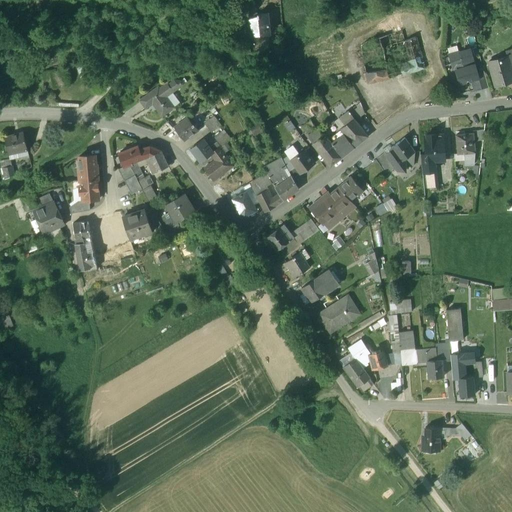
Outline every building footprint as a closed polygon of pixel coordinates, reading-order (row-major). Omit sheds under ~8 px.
[(252,9),(245,10),(244,7),(237,8),(238,22),(246,21),(250,21),(249,20),(253,18),(252,9)] [(253,18),(249,20),(250,21),(246,21),(249,28),(250,36),(269,34),(267,13),(259,14),(257,14),(258,17),(253,18)] [(364,85),(423,70),(415,37),(403,40),(401,31),(363,41),(365,50),(365,51),(367,58),(364,59),(367,71),(361,73),(364,85)] [(249,45),(240,46),(241,55),(250,54),(249,45)] [(470,50),(449,56),(453,68),(455,67),(459,84),(472,81),(479,79),(477,74),(475,66),(472,66),(470,61),(473,60),(470,50)] [(507,57),(489,62),(496,87),(511,82),(511,73),(510,67),(508,60),(507,57)] [(87,64),(81,66),(85,76),(91,74),(87,64)] [(66,69),(42,74),(46,90),(69,85),(66,69)] [(484,72),(477,74),(479,79),(472,81),(475,92),(488,88),(484,72)] [(169,86),(168,84),(160,90),(166,98),(183,86),(180,82),(175,81),(169,86)] [(158,88),(140,102),(146,110),(154,104),(158,109),(157,110),(162,117),(174,108),(166,98),(160,90),(158,88)] [(360,104),(349,112),(355,120),(356,122),(365,115),(360,104)] [(349,112),(340,119),(346,126),(355,120),(349,112)] [(214,117),(205,125),(208,129),(218,122),(214,117)] [(189,120),(175,130),(184,142),(199,131),(194,124),(192,125),(189,120)] [(346,126),(340,130),(344,135),(355,149),(369,138),(362,128),(356,122),(355,120),(346,126)] [(218,122),(208,129),(212,134),(221,127),(218,122)] [(311,122),(302,128),(306,133),(315,128),(311,122)] [(315,128),(306,133),(314,144),(324,137),(315,128)] [(224,131),(215,138),(222,148),(231,141),(224,131)] [(485,131),(473,133),(474,135),(475,143),(483,141),(485,131)] [(23,134),(5,139),(9,155),(20,152),(27,150),(23,134)] [(344,135),(331,144),(333,147),(338,153),(340,151),(344,157),(355,149),(344,135)] [(444,137),(437,137),(436,135),(427,136),(427,138),(426,138),(427,155),(421,155),(423,173),(435,172),(434,161),(443,160),(445,157),(444,137)] [(474,135),(457,137),(459,155),(465,155),(476,154),(475,143),(474,135)] [(324,137),(314,144),(322,155),(333,147),(331,144),(325,136),(324,137)] [(405,139),(390,149),(392,151),(401,163),(403,161),(415,153),(405,139)] [(210,148),(204,140),(191,150),(201,164),(212,155),(214,154),(210,148)] [(232,165),(217,144),(210,148),(214,154),(212,155),(216,162),(205,170),(214,182),(226,173),(224,170),(232,165)] [(154,149),(150,148),(139,151),(138,147),(118,155),(123,168),(131,165),(138,163),(139,163),(148,159),(149,159),(161,153),(154,149)] [(299,155),(294,147),(286,152),(288,156),(292,161),(299,155)] [(333,147),(322,155),(331,167),(344,157),(340,151),(338,153),(333,147)] [(299,155),(292,161),(296,167),(301,174),(314,164),(305,151),(299,155)] [(401,163),(392,151),(387,155),(386,155),(396,169),(398,172),(405,172),(405,167),(405,163),(403,161),(401,163)] [(149,159),(148,159),(155,174),(169,168),(161,153),(149,159)] [(385,153),(377,160),(388,175),(396,169),(386,155),(387,155),(385,153)] [(415,153),(403,161),(405,163),(405,167),(414,166),(415,153)] [(476,154),(465,155),(466,166),(475,165),(476,154)] [(288,156),(283,161),(289,173),(296,167),(292,161),(288,156)] [(95,157),(79,158),(80,169),(78,169),(79,182),(79,183),(81,183),(81,188),(80,188),(80,196),(82,196),(82,202),(89,201),(99,200),(97,181),(98,181),(97,167),(96,167),(95,157)] [(281,158),(273,163),(276,170),(282,166),(286,175),(289,174),(289,173),(283,161),(281,158)] [(10,160),(1,162),(3,170),(12,168),(10,160)] [(273,163),(263,168),(267,175),(276,170),(273,163)] [(144,180),(136,164),(132,166),(133,168),(131,169),(135,176),(138,182),(144,180)] [(131,165),(123,168),(118,171),(124,182),(135,176),(131,169),(133,168),(131,165)] [(276,170),(267,175),(271,181),(272,183),(286,175),(282,166),(276,170)] [(12,168),(3,170),(6,182),(15,177),(13,168),(12,168)] [(435,172),(423,173),(424,190),(436,188),(435,172)] [(286,175),(272,183),(275,189),(292,178),(289,174),(286,175)] [(267,175),(256,181),(250,185),(254,191),(264,185),(271,181),(267,175)] [(135,176),(124,182),(131,196),(142,191),(135,176)] [(153,185),(149,177),(144,180),(138,182),(142,190),(153,185)] [(292,178),(275,189),(279,195),(283,201),(298,190),(292,178)] [(362,190),(352,178),(339,189),(350,201),(362,190)] [(79,182),(72,182),(74,205),(78,202),(82,202),(82,196),(80,196),(80,188),(81,188),(81,183),(79,183),(79,182)] [(250,185),(243,188),(245,193),(246,193),(247,194),(253,191),(250,185)] [(264,185),(254,191),(257,196),(267,191),(264,185)] [(339,189),(324,202),(335,215),(351,202),(350,201),(339,189)] [(260,204),(253,191),(247,194),(254,207),(260,204)] [(267,191),(257,196),(265,213),(276,207),(275,206),(283,201),(279,195),(272,200),(267,191)] [(245,193),(233,200),(240,215),(245,217),(256,211),(254,207),(247,194),(246,193),(245,193)] [(34,195),(21,200),(22,203),(21,203),(25,213),(38,208),(36,203),(37,203),(34,195)] [(49,195),(38,200),(41,207),(53,202),(49,195)] [(184,195),(166,206),(171,214),(177,225),(185,220),(181,213),(191,207),(184,195)] [(324,202),(322,200),(311,209),(324,225),(335,216),(335,215),(324,202)] [(392,200),(375,205),(378,215),(395,210),(392,200)] [(82,202),(78,202),(74,205),(69,208),(71,215),(90,212),(89,201),(82,202)] [(351,202),(335,215),(335,216),(340,222),(356,208),(351,202)] [(53,204),(36,212),(40,220),(38,221),(45,235),(60,228),(64,226),(53,204)] [(191,207),(181,213),(185,220),(195,214),(191,207)] [(153,234),(145,211),(122,218),(130,241),(153,234)] [(171,214),(167,216),(167,215),(163,217),(170,229),(177,225),(171,214)] [(335,216),(324,225),(329,231),(340,222),(335,216)] [(311,220),(301,227),(308,238),(319,231),(311,220)] [(87,223),(80,224),(82,239),(91,240),(90,237),(87,223)] [(80,224),(73,225),(77,245),(83,244),(82,239),(80,224)] [(301,227),(291,235),(294,240),(290,242),(281,250),(283,253),(279,256),(282,259),(299,247),(297,245),(299,243),(300,244),(308,238),(301,227)] [(60,228),(45,235),(50,245),(64,238),(60,228)] [(291,235),(286,228),(282,231),(290,242),(294,240),(291,235)] [(280,229),(267,239),(277,252),(281,250),(290,242),(282,231),(280,229)] [(77,245),(76,245),(78,257),(81,272),(90,271),(89,267),(96,266),(93,255),(86,256),(86,251),(83,244),(77,245)] [(372,261),(365,264),(371,275),(379,271),(375,252),(369,255),(372,261)] [(300,255),(296,258),(295,257),(286,263),(292,271),(293,271),(297,277),(310,269),(300,255)] [(399,274),(408,273),(408,261),(398,261),(399,274)] [(329,271),(318,278),(328,293),(339,286),(329,271)] [(328,293),(318,278),(302,289),(312,304),(328,293)] [(491,298),(504,298),(504,288),(491,289),(491,298)] [(327,310),(320,314),(330,332),(359,314),(348,296),(340,302),(327,310)] [(336,296),(324,304),(327,310),(340,302),(336,296)] [(411,300),(396,301),(397,314),(411,312),(411,300)] [(506,300),(493,301),(493,308),(493,310),(507,309),(506,300)] [(449,340),(463,339),(460,309),(449,310),(447,310),(449,340)] [(397,315),(388,316),(391,334),(399,333),(399,332),(397,315)] [(436,350),(412,352),(412,348),(413,348),(411,331),(399,332),(399,333),(401,352),(402,364),(427,362),(427,361),(437,360),(436,350)] [(399,333),(391,334),(393,353),(401,352),(399,333)] [(369,353),(361,340),(349,348),(352,353),(356,359),(357,361),(363,357),(369,353)] [(450,351),(443,352),(443,349),(436,350),(437,360),(442,360),(442,361),(445,361),(451,360),(451,353),(450,351)] [(383,351),(371,354),(372,360),(374,369),(387,366),(383,351)] [(474,351),(451,353),(451,360),(452,373),(453,379),(460,379),(460,378),(463,378),(462,374),(465,374),(464,363),(475,362),(474,351)] [(401,352),(393,353),(394,365),(402,364),(401,352)] [(352,353),(340,361),(344,367),(356,359),(352,353)] [(369,353),(363,357),(367,363),(372,360),(371,354),(369,353)] [(363,357),(357,361),(363,369),(364,368),(363,366),(367,363),(363,357)] [(356,359),(344,367),(358,386),(369,378),(363,369),(357,361),(356,359)] [(437,360),(427,361),(427,362),(429,378),(444,377),(443,370),(442,361),(442,360),(437,360)] [(482,361),(474,362),(476,377),(483,377),(482,361)] [(463,378),(460,378),(460,379),(461,395),(475,394),(474,377),(463,378)] [(369,378),(358,386),(362,393),(374,385),(369,378)] [(462,424),(455,429),(462,437),(465,441),(471,436),(462,424)] [(441,428),(426,428),(425,440),(422,440),(422,452),(440,452),(440,440),(441,428)] [(441,428),(440,440),(446,440),(446,436),(462,437),(455,429),(441,428)]
